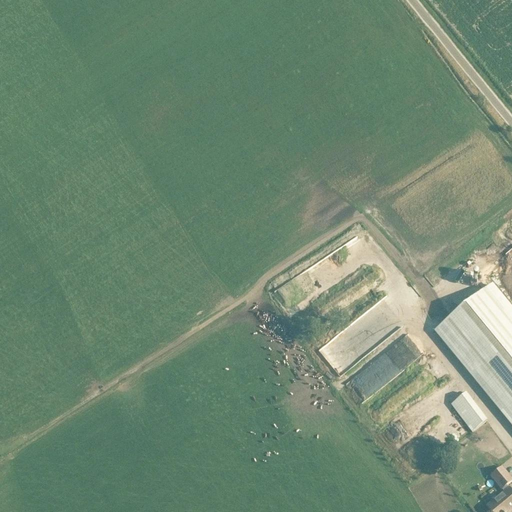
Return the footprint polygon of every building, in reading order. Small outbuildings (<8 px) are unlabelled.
[(511,313),(490,287),(436,332),(511,425),(511,313)] [(449,404),(471,433),(486,422),(464,393),(449,404)] [(511,482),(511,479),(502,467),(491,477),(502,491),(511,482)] [(487,507),(491,511),(510,511),(511,511),(511,492),(510,489),(487,507)] [(465,498),(470,505),(478,499),(473,492),(465,498)]
